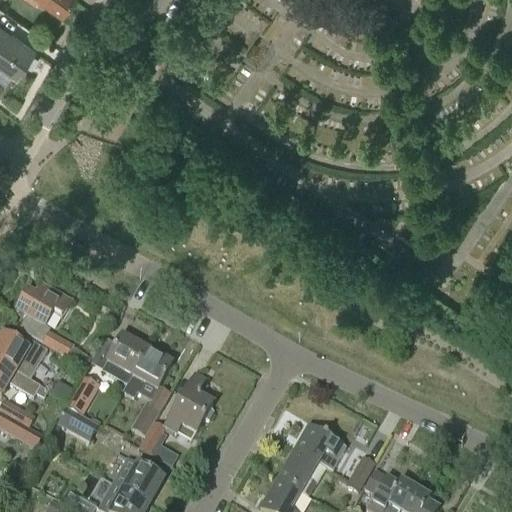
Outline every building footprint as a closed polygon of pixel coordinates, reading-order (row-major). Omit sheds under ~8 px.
[(36,0),(59,16),(70,0),(36,0)] [(0,66),(17,78),(35,53),(0,28),(0,66)] [(28,294),(16,314),(26,319),(18,334),(41,347),(48,335),(49,336),(50,333),(46,330),(54,316),(62,321),(72,303),(42,286),(35,298),(28,294)] [(48,335),(41,347),(82,371),(88,360),(72,350),(73,350),(49,336),(48,335)] [(2,339),(0,342),(0,368),(24,382),(25,381),(26,382),(30,385),(47,356),(21,341),(17,348),(2,339)] [(126,390),(146,354),(121,339),(100,375),(126,390)] [(157,394),(171,368),(146,354),(126,390),(122,397),(133,404),(143,387),(157,394)] [(211,380),(242,396),(250,380),(219,364),(211,380)] [(0,368),(0,400),(1,401),(8,389),(19,395),(33,404),(35,400),(42,404),(48,395),(40,391),(30,385),(26,382),(25,381),(24,382),(0,368)] [(196,437),(213,408),(197,399),(206,384),(195,378),(165,431),(176,437),(181,429),(196,437)] [(51,395),(67,405),(72,395),(57,386),(51,395)] [(78,419),(92,394),(80,388),(66,412),(78,419)] [(28,433),(34,422),(2,404),(0,408),(0,416),(28,433)] [(141,444),(157,416),(145,409),(131,433),(133,434),(131,438),(141,444)] [(78,419),(66,412),(56,429),(89,448),(98,431),(78,419)] [(42,442),(0,418),(0,433),(17,444),(20,438),(38,449),(42,442)] [(339,462),(346,451),(307,429),(293,453),(318,467),(325,454),(339,462)] [(151,459),(163,439),(150,431),(138,451),(151,459)] [(308,502),(315,489),(308,485),(318,467),(293,453),(276,482),(301,496),(300,497),(308,502)] [(361,487),(373,467),(363,461),(351,482),(361,487)] [(148,507),(162,482),(127,462),(113,488),(148,507)] [(397,487),(387,481),(374,473),(363,492),(375,500),(367,511),(403,511),(415,492),(400,483),(397,487)] [(261,511),(291,511),(300,497),(301,496),(276,482),(260,511),(261,511)] [(357,495),(361,487),(351,482),(346,489),(357,495)] [(145,511),(148,507),(113,488),(99,511),(145,511)] [(437,511),(438,511),(427,505),(430,501),(415,492),(403,511),(437,511)] [(69,511),(94,511),(95,511),(69,496),(62,508),(69,511)]
